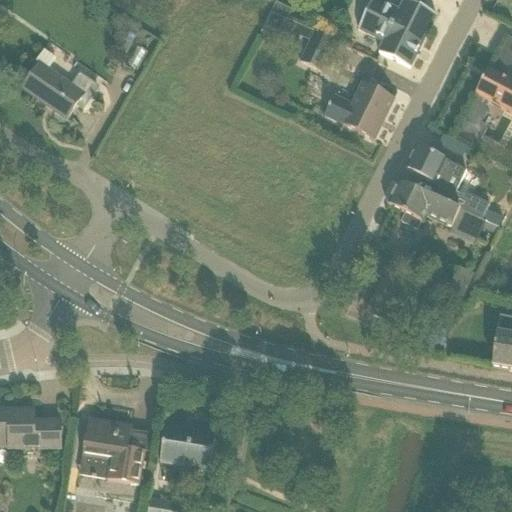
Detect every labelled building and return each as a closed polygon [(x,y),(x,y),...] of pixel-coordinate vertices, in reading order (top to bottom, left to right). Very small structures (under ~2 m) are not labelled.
[(410,71),(436,18),(406,2),(400,14),(374,1),(359,31),(385,44),(379,55),(410,71)] [(276,4),(271,14),(287,21),(291,11),(276,4)] [(279,37),(287,21),(271,14),(265,29),(279,37)] [(315,34),(311,44),(301,65),(321,74),(336,44),(315,34)] [(507,59),(511,61),(511,41),(509,40),(492,71),(499,75),(507,59)] [(68,122),(77,108),(83,112),(98,90),(80,78),(72,90),(49,74),(40,67),(23,92),(68,122)] [(511,116),(511,84),(489,73),(476,97),(511,116)] [(363,88),(354,109),(334,99),(325,119),(344,128),(344,129),(375,143),(394,102),(363,88)] [(467,174),(418,149),(407,172),(442,189),(455,196),(467,174)] [(477,242),(486,224),(436,202),(435,203),(400,186),(388,209),(422,225),(426,218),(451,231),(452,229),(477,242)] [(366,314),(394,328),(410,297),(382,283),(366,314)] [(463,301),(468,292),(451,284),(447,293),(463,301)] [(511,321),(500,320),(493,368),(493,369),(511,371),(511,337),(511,338),(511,330),(511,321)] [(440,358),(447,334),(430,330),(424,353),(440,358)] [(0,449),(10,449),(10,451),(61,451),(61,424),(35,424),(35,413),(0,413),(0,449)] [(89,422),(83,459),(111,463),(108,483),(140,488),(145,454),(129,452),(132,429),(89,422)] [(210,473),(216,439),(166,431),(160,465),(210,473)] [(150,501),(148,511),(162,511),(164,503),(150,501)]
